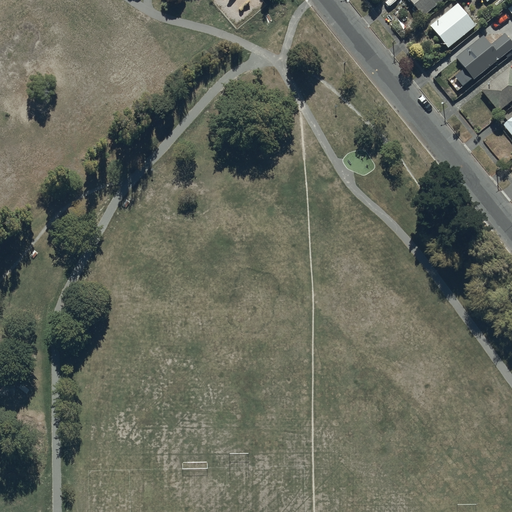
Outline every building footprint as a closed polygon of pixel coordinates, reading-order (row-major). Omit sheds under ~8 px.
[(446,0),(406,0),(423,19),(446,0)] [(458,6),(430,27),(448,51),(476,29),(458,6)] [(483,37),(455,59),(472,81),(511,51),(511,46),(505,37),(491,48),(483,37)] [(511,74),(507,68),(476,92),(493,114),(511,98),(511,74)] [(511,116),(501,125),(511,139),(511,116)]
